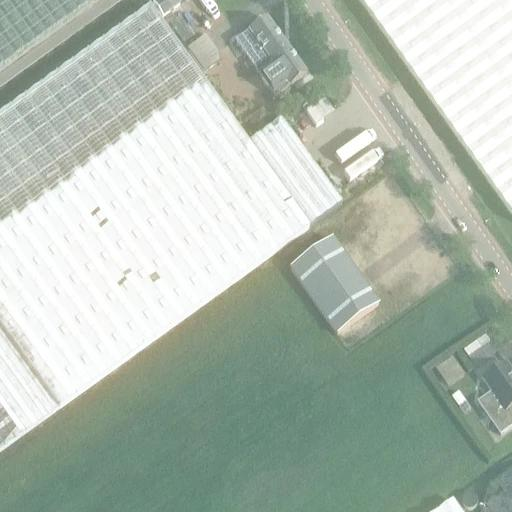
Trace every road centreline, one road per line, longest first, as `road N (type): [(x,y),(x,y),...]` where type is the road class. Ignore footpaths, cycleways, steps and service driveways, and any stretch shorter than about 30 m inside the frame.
road 1 (tertiary): [(308,0),(511,286)]
road 2 (unclassified): [(0,81),(115,0)]
